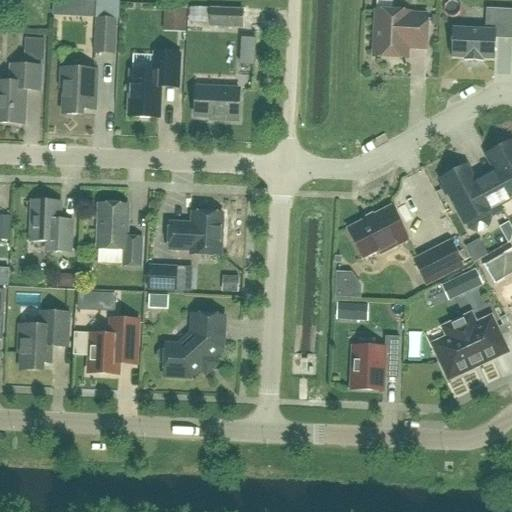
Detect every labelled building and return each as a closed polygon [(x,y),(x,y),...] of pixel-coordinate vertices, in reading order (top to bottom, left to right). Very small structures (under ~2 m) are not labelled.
[(52,0),(51,11),(65,12),(66,1),(52,0)] [(186,9),(163,9),(163,28),(185,29),(186,9)] [(242,28),(243,11),(210,10),(209,27),(242,28)] [(426,50),(427,16),(409,15),(409,13),(376,12),(373,58),(407,59),(407,49),(426,50)] [(115,55),(116,20),(95,19),(94,55),(115,55)] [(494,61),(495,31),(452,29),(451,59),(464,60),(464,62),(483,63),(483,61),(494,61)] [(25,48),(43,48),(43,41),(25,40),(25,48)] [(178,89),(180,55),(153,54),(153,73),(131,72),(129,118),(159,120),(160,89),(178,89)] [(40,92),(41,68),(11,67),(10,84),(0,83),(0,124),(24,126),(26,91),(40,92)] [(95,111),(97,72),(62,70),(61,89),(64,89),(63,115),(82,116),(83,110),(95,111)] [(237,122),(239,91),(196,89),(195,117),(220,118),(220,121),(237,122)] [(486,181),(499,205),(511,198),(511,148),(510,144),(488,156),(498,174),(486,181)] [(492,219),(504,213),(499,205),(486,181),(474,187),(464,168),(443,180),(445,185),(442,189),(446,195),(450,195),(470,232),(474,234),(479,234),(489,229),(491,223),(492,219)] [(70,253),(71,229),(72,222),(60,222),(60,204),(32,202),(31,242),(49,243),(49,252),(70,253)] [(139,268),(141,239),(126,238),(127,206),(100,205),(98,251),(124,251),(123,267),(139,268)] [(380,256),(408,242),(390,208),(347,230),(363,260),(378,252),(380,256)] [(221,257),(223,215),(192,214),(192,225),(169,224),(168,251),(190,252),(190,256),(221,257)] [(0,219),(0,240),(8,241),(9,220),(0,219)] [(511,230),(508,223),(499,228),(508,245),(510,243),(511,236),(511,230)] [(426,286),(462,268),(449,243),(414,261),(426,286)] [(482,265),(494,286),(511,275),(511,249),(482,265)] [(80,262),(80,277),(90,277),(90,263),(80,262)] [(176,293),(177,268),(148,267),(147,292),(176,293)] [(459,279),(467,295),(484,286),(477,271),(459,279)] [(59,288),(73,289),(74,276),(60,275),(59,288)] [(225,278),(225,294),(237,294),(238,278),(225,278)] [(78,297),(77,313),(113,314),(114,298),(93,297),(78,297)] [(162,310),(162,298),(149,298),(149,310),(162,310)] [(337,305),(336,321),(352,322),(353,306),(337,305)] [(68,348),(69,315),(41,314),(41,328),(19,327),(18,355),(21,355),(20,371),(43,372),(43,364),(51,364),(52,347),(68,348)] [(223,350),(224,318),(192,316),(191,335),(178,346),(166,346),(165,350),(162,351),(159,353),(157,357),(158,361),(161,364),(165,365),(164,378),(190,379),(200,370),(206,376),(218,365),(212,359),(223,350)] [(475,327),(470,317),(444,329),(449,339),(433,346),(449,379),(454,377),(456,377),(463,374),(464,372),(506,352),(490,320),(475,327)] [(75,336),(74,356),(89,356),(88,374),(118,376),(119,364),(136,365),(136,351),(138,322),(111,321),(110,337),(90,336),(75,336)] [(398,362),(399,338),(385,337),(384,349),(353,348),(351,391),(383,392),(384,361),(398,362)]
